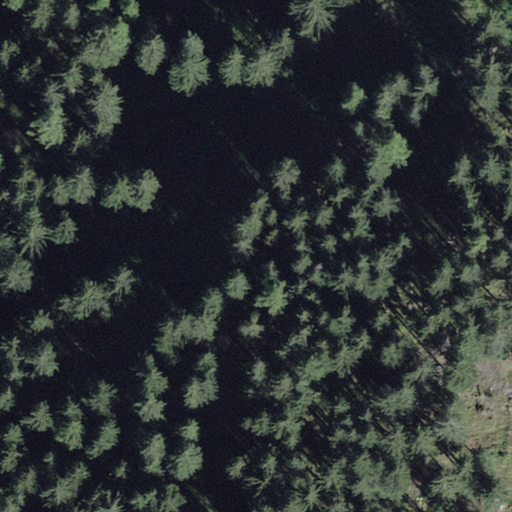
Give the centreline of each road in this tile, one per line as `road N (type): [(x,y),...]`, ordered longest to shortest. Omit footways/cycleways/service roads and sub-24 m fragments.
road 1 (track): [(289,107),(238,97),(141,105),(0,165)]
road 2 (track): [(511,81),(452,75),(361,111),(289,107)]
